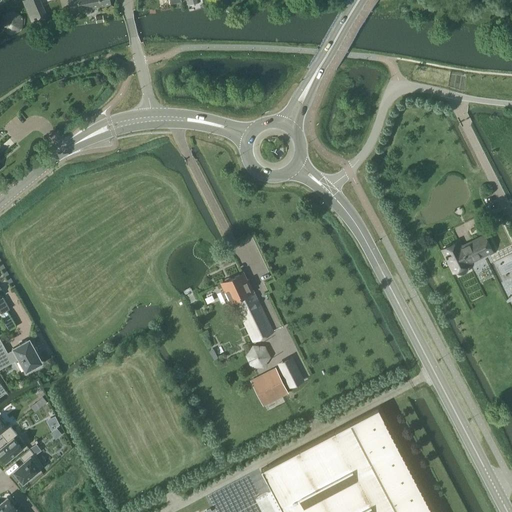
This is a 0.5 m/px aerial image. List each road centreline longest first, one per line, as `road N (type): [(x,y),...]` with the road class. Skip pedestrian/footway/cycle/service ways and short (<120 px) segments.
road 1 (primary): [(506,511),(363,237),(326,190)]
road 2 (unclassified): [(326,190),(367,151),(396,86),(511,104)]
